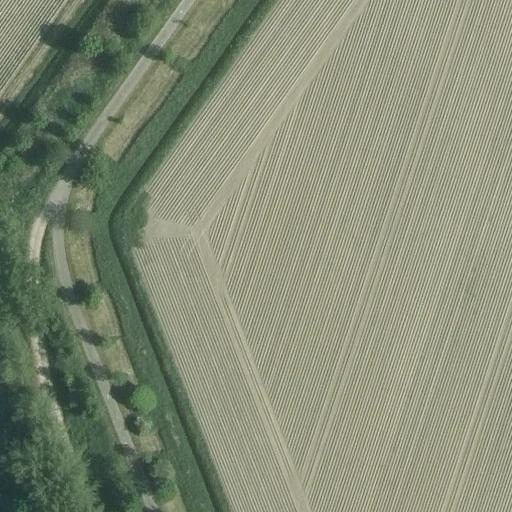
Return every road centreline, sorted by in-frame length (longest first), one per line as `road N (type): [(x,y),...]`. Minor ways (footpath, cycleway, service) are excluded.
road 1 (unclassified): [(153,511),(60,263),(54,204),(62,177),(188,0)]
road 2 (track): [(89,511),(44,391),(34,273),(54,204)]
